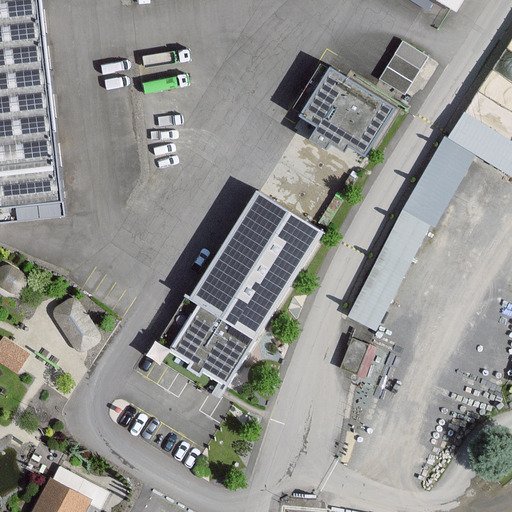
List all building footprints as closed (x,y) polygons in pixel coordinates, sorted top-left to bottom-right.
[(0,0),(0,218),(66,211),(43,0),(0,0)] [(463,0),(439,0),(457,11),(463,0)] [(426,56),(403,41),(380,76),(403,91),(426,56)] [(395,107),(331,68),(304,113),(320,122),(312,135),(329,145),(332,141),(346,149),(350,143),(367,153),(395,107)] [(511,140),(468,114),(454,137),(511,172),(511,140)] [(325,231),(260,191),(155,356),(220,397),(325,231)] [(428,222),(405,210),(353,313),(376,324),(428,222)] [(77,290),(52,305),(78,349),(103,333),(77,290)] [(343,363),(368,370),(376,342),(351,335),(343,363)] [(31,353),(5,336),(0,344),(0,360),(18,372),(31,353)] [(51,479),(32,511),(85,511),(92,501),(51,479)]
